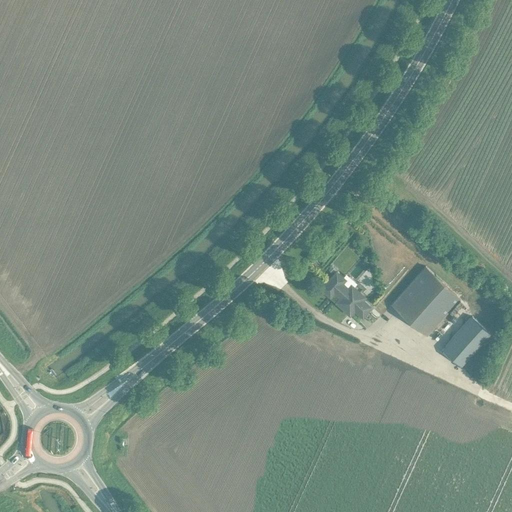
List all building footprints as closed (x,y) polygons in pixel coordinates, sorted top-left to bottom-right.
[(354,256),(341,268),(348,276),(361,264),(354,256)] [(426,335),(460,297),(425,266),(392,304),(426,335)] [(336,272),(321,288),(329,296),(333,291),(340,297),(336,302),(349,313),(354,308),(362,315),(369,307),(361,300),(364,297),(351,286),(348,289),(341,283),(344,279),(336,272)] [(356,280),(353,282),(358,289),(362,287),(356,280)] [(350,316),(362,324),(366,319),(354,311),(350,316)] [(461,366),(490,333),(472,317),(442,349),(461,366)] [(433,343),(440,349),(449,339),(443,333),(433,343)] [(367,348),(357,344),(353,352),(363,357),(367,348)]
